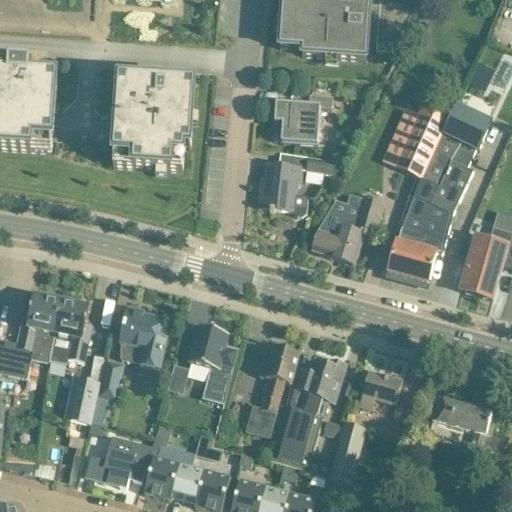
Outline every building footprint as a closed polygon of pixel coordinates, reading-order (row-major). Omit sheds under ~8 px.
[(283,0),(280,52),(303,53),(303,60),(326,62),(326,56),(338,56),(337,62),(366,64),(368,45),(377,46),(376,56),(392,57),(418,9),(417,8),(415,12),(381,9),(381,6),(380,6),(379,10),(370,9),(370,0),(283,0)] [(32,61),(32,59),(9,58),(9,59),(10,59),(10,67),(3,67),(2,78),(0,77),(0,153),(52,157),(57,82),(35,80),(36,69),(29,68),(30,61),(32,61)] [(169,78),(169,77),(146,75),(146,77),(148,77),(147,86),(119,85),(113,171),(183,175),(184,153),(191,153),(195,90),(167,88),(167,78),(169,78)] [(332,113),(333,101),(310,100),(309,110),(276,107),(275,127),(283,128),(281,147),(318,150),(321,112),(332,113)] [(407,144),(394,171),(395,171),(420,183),(451,118),(424,106),(418,119),(406,113),(395,139),(407,144)] [(393,258),(388,277),(429,288),(437,257),(443,259),(453,219),(474,175),(468,172),(476,153),(479,154),(492,125),(456,108),(451,118),(420,183),(408,219),(400,246),(397,245),(393,258)] [(335,166),(311,163),(310,176),(333,179),(335,166)] [(296,200),(296,196),(297,188),(300,188),(302,172),(269,169),(267,191),(263,190),(260,213),(270,213),(270,216),(275,217),(275,214),(294,216),(297,221),(303,222),(307,219),(309,201),(296,200)] [(319,235),(313,255),(330,260),(329,262),(355,270),(364,240),(374,243),(378,229),(380,224),(384,211),(363,204),(357,223),(331,215),(318,234),(319,235)] [(470,262),(461,295),(493,304),(503,270),(511,272),(511,236),(511,237),(493,232),(489,245),(480,242),(474,263),(470,262)] [(0,378),(27,384),(31,364),(48,367),(54,339),(61,305),(34,299),(30,317),(25,316),(18,348),(0,343),(0,378)] [(61,305),(54,339),(72,342),(68,364),(84,367),(92,330),(86,329),(90,311),(61,305)] [(161,367),(162,361),(166,341),(159,340),(162,324),(127,317),(121,346),(120,362),(142,366),(143,363),(161,367)] [(214,331),(211,334),(198,331),(188,367),(211,373),(203,403),(224,408),(233,376),(237,362),(239,354),(226,351),(229,339),(225,338),(224,334),(214,331)] [(295,377),(300,358),(274,351),(270,365),(266,364),(261,381),(268,383),(261,412),(254,410),(246,435),(269,441),(276,416),(277,417),(284,388),(292,390),(295,377)] [(117,407),(125,370),(105,366),(103,373),(102,373),(100,384),(101,384),(97,402),(117,407)] [(333,410),(345,371),(331,366),(329,372),(312,367),(302,397),(292,393),(272,466),(329,481),(332,470),(323,468),(318,459),(313,458),(323,423),(324,423),(329,408),(333,410)] [(396,409),(398,405),(403,386),(369,376),(368,378),(364,377),(361,388),(365,389),(360,410),(373,414),(376,403),(396,409)] [(350,402),(355,384),(346,382),(342,399),(350,402)] [(91,428),(95,408),(99,389),(75,383),(67,423),(91,428)] [(502,443),(491,440),(495,428),(490,427),(492,418),(438,403),(432,425),(474,437),(472,449),(495,455),(493,459),(506,468),(511,457),(511,444),(504,440),(502,443)] [(90,430),(66,424),(62,440),(46,436),(42,463),(46,464),(45,469),(71,475),(73,469),(81,471),(90,430)] [(345,427),(329,485),(352,491),(367,433),(345,427)] [(91,428),(89,438),(100,440),(102,431),(91,428)] [(154,465),(145,498),(171,505),(173,498),(185,501),(193,472),(196,460),(197,458),(167,450),(172,433),(160,430),(150,464),(154,465)] [(197,458),(196,460),(209,463),(214,443),(201,439),(197,458)] [(120,492),(127,494),(130,484),(142,487),(153,452),(113,442),(106,465),(91,461),(87,479),(99,482),(98,484),(120,490),(120,492)] [(242,459),(240,469),(251,472),(254,462),(242,459)] [(0,466),(0,470),(5,472),(36,480),(36,473),(37,469),(2,466),(0,466)] [(284,470),(281,484),(295,487),(299,474),(284,470)] [(193,472),(185,501),(197,504),(195,511),(197,511),(223,511),(231,482),(193,472)] [(54,484),(55,478),(36,473),(36,480),(54,484)] [(273,511),(278,495),(240,485),(232,511),(273,511)] [(314,511),(317,505),(278,495),(273,511),(314,511)]
